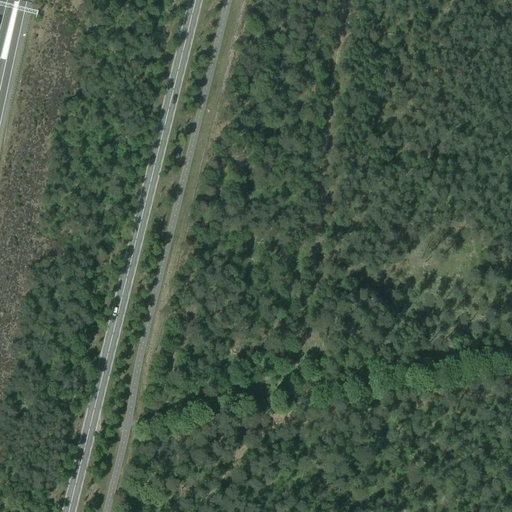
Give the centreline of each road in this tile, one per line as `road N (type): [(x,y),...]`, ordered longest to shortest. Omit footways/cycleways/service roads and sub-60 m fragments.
road 1 (track): [(344,0),(302,393),(511,355)]
road 2 (primary): [(68,511),(195,0)]
